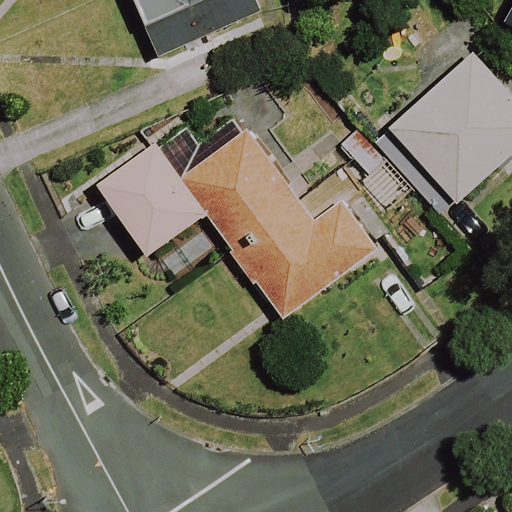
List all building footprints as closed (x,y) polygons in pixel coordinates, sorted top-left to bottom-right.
[(131,0),(155,59),(261,16),(254,0),(131,0)] [(511,6),(503,24),(511,28),(511,6)] [(438,220),(511,156),(511,106),(471,58),(390,128),(405,146),(387,161),(438,220)] [(311,213),(243,117),(201,147),(184,123),(97,185),(148,256),(205,216),(280,320),(388,243),(348,187),(311,213)] [(352,128),(335,145),(369,181),(386,164),(352,128)]
